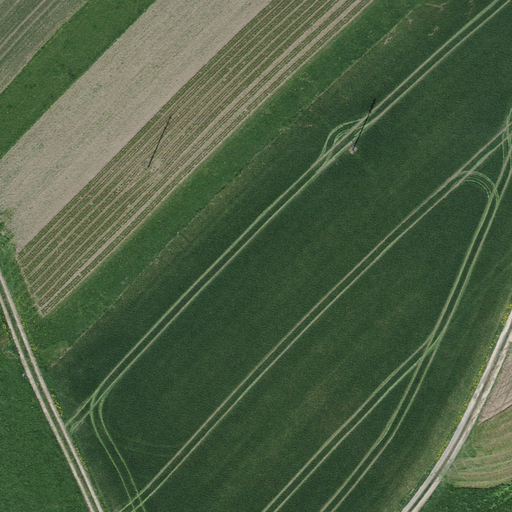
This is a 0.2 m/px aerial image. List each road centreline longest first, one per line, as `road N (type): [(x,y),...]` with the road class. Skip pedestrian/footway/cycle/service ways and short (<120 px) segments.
road 1 (track): [(90,511),(0,300)]
road 2 (track): [(511,316),(447,462),(404,511)]
